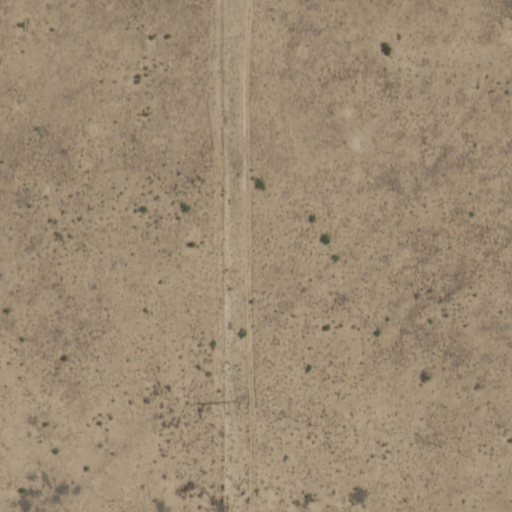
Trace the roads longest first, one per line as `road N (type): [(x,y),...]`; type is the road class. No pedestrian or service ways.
road 1 (track): [(244,344),(511,31)]
road 2 (track): [(244,0),(244,344)]
road 3 (track): [(56,511),(170,426),(244,344)]
road 4 (track): [(244,344),(248,511)]
